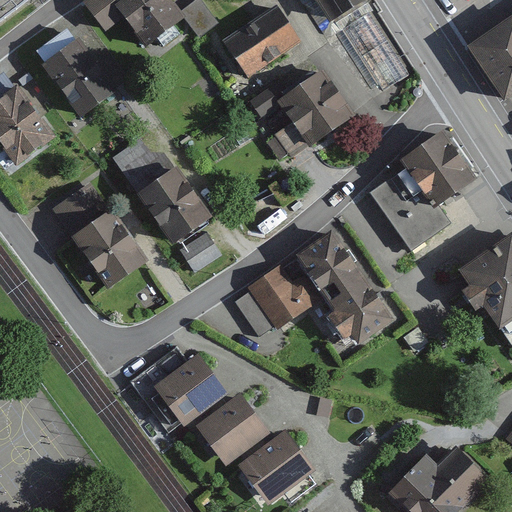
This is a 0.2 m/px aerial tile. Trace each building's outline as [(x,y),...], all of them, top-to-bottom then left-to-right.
[(171,0),(85,0),(80,4),(104,35),(124,20),(144,47),(184,17),(171,0)] [(311,0),(329,25),(363,0),(311,0)] [(363,0),(329,25),(321,30),(384,115),(413,94),(405,84),(418,74),(363,0)] [(275,8),(219,47),(245,85),(301,46),(275,8)] [(511,16),(466,46),(502,101),(511,95),(511,16)] [(70,28),(33,54),(75,114),(112,88),(70,28)] [(350,116),(318,73),(289,95),(281,84),(250,107),(291,161),(350,116)] [(11,84),(0,92),(0,153),(12,169),(53,137),(11,84)] [(401,177),(372,196),(409,252),(451,225),(437,203),(472,180),(441,131),(392,164),(401,177)] [(143,141),(115,164),(176,246),(211,220),(165,155),(150,153),(143,141)] [(93,184),(50,213),(104,293),(147,264),(93,184)] [(511,234),(453,272),(491,331),(511,318),(511,234)] [(331,235),(238,299),(264,337),(311,304),(344,351),(390,320),(331,235)] [(207,237),(181,254),(194,275),(221,258),(207,237)] [(195,356),(150,391),(181,431),(226,396),(195,356)] [(239,396),(192,433),(221,470),(268,434),(239,396)] [(283,433),(236,468),(267,509),(314,473),(283,433)] [(432,472),(421,462),(388,496),(405,511),(467,511),(494,485),(455,448),(432,472)]
